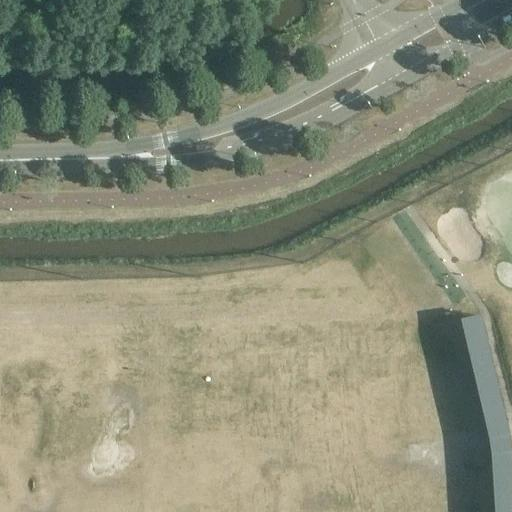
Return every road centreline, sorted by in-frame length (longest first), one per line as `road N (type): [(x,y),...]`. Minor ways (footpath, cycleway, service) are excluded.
road 1 (tertiary): [(70,158),(167,164),(218,157),(310,123),(399,74)]
road 2 (tertiary): [(380,46),(231,122),(70,158)]
road 3 (tertiary): [(399,74),(511,19)]
